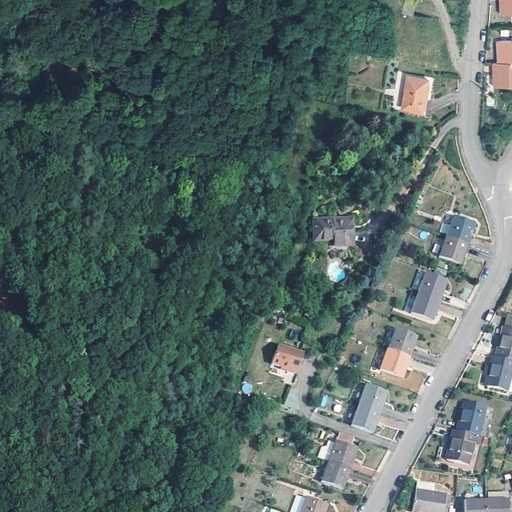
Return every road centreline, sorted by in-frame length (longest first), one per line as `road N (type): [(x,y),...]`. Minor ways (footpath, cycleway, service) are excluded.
road 1 (residential): [(503,208),(499,271),(373,511)]
road 2 (residential): [(480,0),(469,131),(477,164),(502,188)]
road 3 (unknown): [(363,234),(397,202),(449,127),(468,117)]
